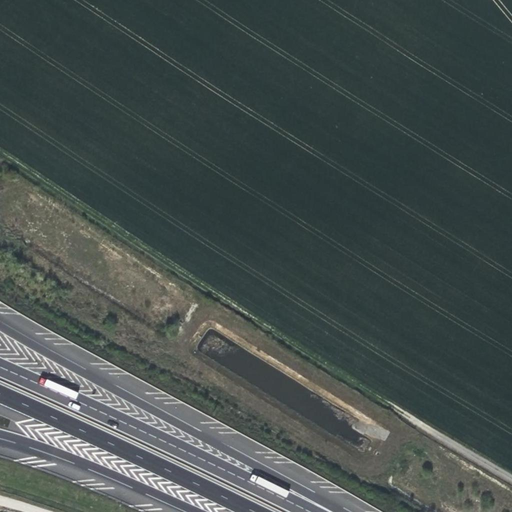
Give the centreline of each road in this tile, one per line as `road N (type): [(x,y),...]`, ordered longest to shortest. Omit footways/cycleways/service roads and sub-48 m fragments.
road 1 (motorway): [(340,511),(0,323)]
road 2 (motorway): [(309,511),(0,367)]
road 3 (motorway): [(0,395),(253,511)]
road 4 (motorway): [(0,435),(195,511)]
